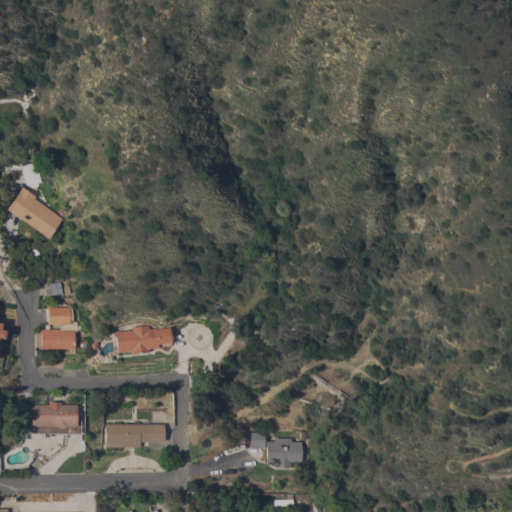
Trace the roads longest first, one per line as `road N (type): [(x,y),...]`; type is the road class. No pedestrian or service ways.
road 1 (residential): [(178,511),(174,382),(27,383),(20,297)]
road 2 (residential): [(178,483),(0,483)]
